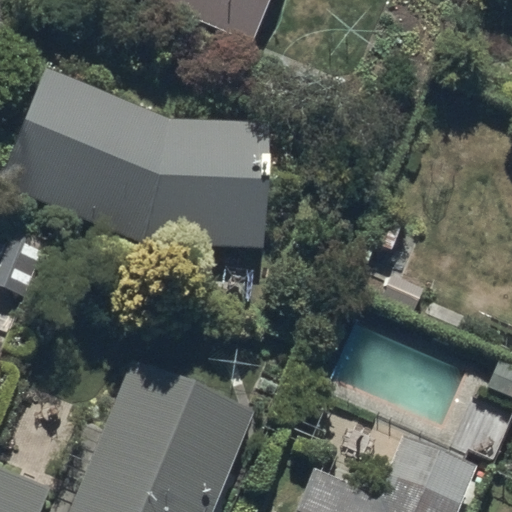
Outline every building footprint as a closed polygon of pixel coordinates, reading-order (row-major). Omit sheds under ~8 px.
[(0,0),(0,28),(10,0),(0,0)] [(154,0),(256,42),(273,0),(154,0)] [(172,119),(47,68),(0,180),(0,187),(142,245),(263,251),(269,124),(172,119)] [(212,511),(252,412),(129,365),(68,511),(212,511)] [(457,511),(477,465),(402,434),(377,494),(312,468),(293,511),(457,511)] [(39,511),(49,489),(0,470),(0,511),(39,511)]
